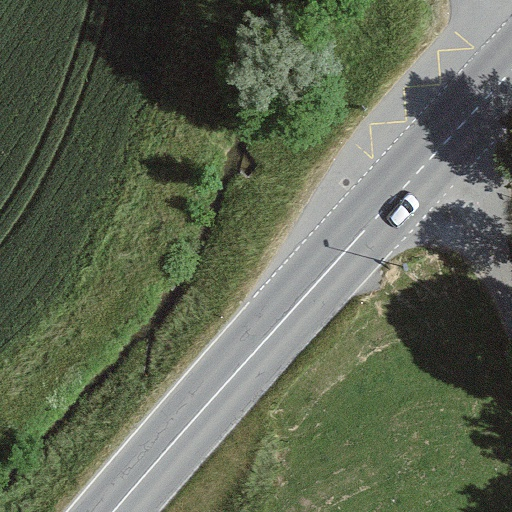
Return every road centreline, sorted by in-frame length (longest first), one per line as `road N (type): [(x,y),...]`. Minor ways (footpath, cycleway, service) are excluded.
road 1 (secondary): [(449,136),(113,511)]
road 2 (unclassified): [(449,136),(511,312)]
